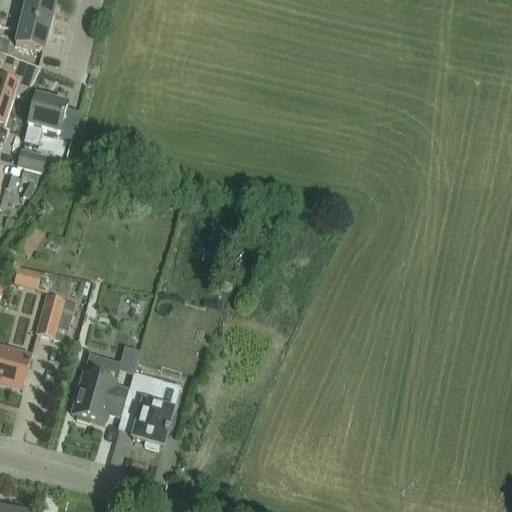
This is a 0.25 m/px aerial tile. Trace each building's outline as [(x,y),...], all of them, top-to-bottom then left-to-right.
[(41,0),(25,0),(20,22),(50,29),(56,4),(41,0)] [(43,55),(50,29),(20,22),(14,48),(43,55)] [(0,55),(5,57),(9,46),(0,42),(0,55)] [(0,126),(4,128),(13,100),(23,104),(40,73),(0,57),(0,126)] [(25,139),(23,146),(29,148),(36,150),(37,150),(41,134),(59,138),(58,140),(70,143),(74,128),(62,125),(66,112),(66,109),(47,104),(46,105),(40,103),(41,102),(35,101),(30,120),(25,139)] [(21,155),(17,170),(22,172),(36,175),(40,176),(56,180),(59,169),(43,165),(44,161),(40,160),(26,157),(21,155)] [(28,260),(43,238),(26,226),(10,248),(28,260)] [(48,299),(37,336),(54,341),(65,344),(75,307),(64,304),(48,299)] [(0,351),(0,386),(22,393),(31,360),(0,351)] [(133,378),(133,379),(139,355),(124,351),(117,375),(132,379),(133,378)] [(123,410),(128,393),(117,390),(118,386),(83,376),(71,418),(77,420),(76,423),(89,427),(90,424),(104,428),(107,417),(120,421),(123,410)] [(132,379),(128,393),(123,410),(139,415),(132,442),(145,446),(144,450),(157,454),(158,450),(162,451),(165,439),(167,439),(168,435),(167,434),(172,414),(156,409),(162,387),(133,379),(133,378),(132,379)]
